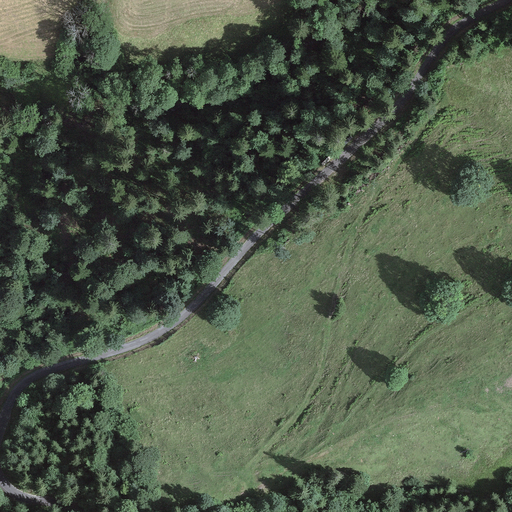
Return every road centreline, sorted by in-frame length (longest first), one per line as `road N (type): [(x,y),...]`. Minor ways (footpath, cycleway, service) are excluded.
road 1 (unclassified): [(0,428),(25,380),(123,349),(178,321),(404,99),(456,25),(504,0)]
road 2 (track): [(511,393),(409,415),(259,468),(258,483),(390,511)]
